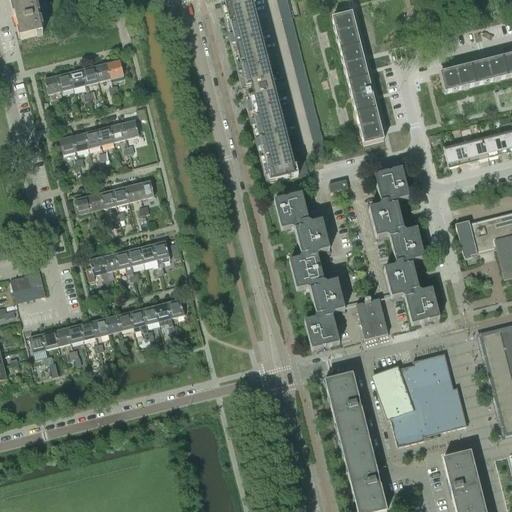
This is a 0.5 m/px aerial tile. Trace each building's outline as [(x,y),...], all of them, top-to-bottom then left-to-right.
[(252,0),(246,0),(224,6),(225,8),(226,16),(243,81),(245,91),(246,91),(248,100),(250,111),(267,175),(269,185),(298,178),(295,169),(294,169),(270,74),(267,75),(252,14),(255,14),(253,8),(255,8),(252,0)] [(277,0),(303,104),(313,102),(287,0),(277,0)] [(34,2),(23,5),(12,8),(20,41),(41,36),(42,38),(43,37),(34,2)] [(336,19),(333,20),(331,20),(339,52),(359,47),(351,15),(336,19)] [(359,47),(339,52),(347,84),(367,79),(359,47)] [(511,56),(503,59),(508,79),(511,78),(511,56)] [(503,59),(483,64),(471,67),(476,87),(508,79),(503,59)] [(120,63),(107,66),(111,81),(123,78),(120,63)] [(107,66),(94,69),(98,84),(111,81),(107,66)] [(471,67),(452,72),(439,75),(444,95),(476,87),(471,67)] [(94,69),(82,72),(86,87),(98,84),(94,69)] [(82,72),(70,75),(73,90),(86,87),(82,72)] [(70,75),(57,79),(61,93),(73,90),(70,75)] [(57,79),(44,82),(48,97),(61,93),(57,79)] [(367,79),(347,84),(355,116),(375,111),(367,79)] [(375,111),(355,116),(363,147),(383,142),(375,111)] [(135,123),(122,126),(126,141),(138,138),(135,123)] [(122,126),(110,129),(113,144),(126,141),(122,126)] [(110,129),(97,133),(101,148),(113,144),(110,129)] [(511,131),(502,134),(508,155),(511,154),(511,131)] [(97,133),(85,136),(88,151),(101,148),(97,133)] [(502,134),(492,136),(498,158),(508,155),(502,134)] [(85,136),(72,139),(75,154),(88,151),(85,136)] [(492,136),(482,139),(488,160),(498,158),(492,136)] [(72,139),(59,142),(63,157),(75,154),(72,139)] [(482,139),(472,141),(478,163),(488,160),(482,139)] [(472,141),(463,144),(468,166),(478,163),(472,141)] [(463,144),(453,146),(458,168),(468,166),(463,144)] [(443,149),(447,168),(448,171),(458,168),(453,146),(443,149)] [(387,174),(373,177),(377,192),(405,184),(401,170),(391,173),(391,174),(387,175),(387,174)] [(345,182),(328,186),(330,195),(339,193),(348,190),(345,182)] [(150,183),(137,187),(141,202),(154,198),(150,183)] [(378,208),(368,211),(372,226),(400,219),(397,206),(393,206),(392,202),(398,200),(399,203),(409,200),(405,184),(377,192),(380,205),(383,204),(385,209),(379,210),(378,208)] [(137,187),(125,190),(128,205),(141,202),(137,187)] [(125,190),(112,193),(116,208),(128,205),(125,190)] [(112,193),(100,196),(103,211),(116,208),(112,193)] [(100,196),(87,199),(90,214),(103,211),(100,196)] [(273,202),(277,217),(305,210),(301,196),(288,199),(288,200),(284,201),(284,200),(273,202)] [(87,199),(74,202),(78,217),(90,214),(87,199)] [(297,231),(294,231),(297,244),(325,237),(322,222),(311,225),(312,227),(306,229),(305,224),(308,223),(305,210),(277,217),(281,232),(291,229),(291,227),(296,226),(297,231)] [(463,260),(468,258),(477,256),(475,251),(481,249),(481,251),(489,249),(489,247),(495,246),(504,282),(511,279),(511,215),(469,226),(468,223),(455,227),(463,260)] [(400,219),(372,226),(376,240),(386,238),(385,235),(391,234),(392,239),(389,240),(392,252),(420,245),(417,231),(406,233),(407,235),(401,237),(400,232),(403,231),(400,219)] [(325,237),(297,244),(301,257),(304,256),(305,261),(299,262),(299,260),(289,263),(292,277),(320,270),(317,258),(314,258),(313,254),(318,252),(319,254),(329,252),(325,237)] [(152,247),(156,262),(158,270),(160,277),(164,276),(162,269),(164,268),(163,264),(170,263),(165,244),(152,247)] [(394,268),(383,271),(387,286),(415,279),(412,266),(409,267),(407,262),(413,261),(414,263),(424,260),(420,245),(392,252),(395,265),(399,264),(400,269),(394,271),(394,268)] [(152,247),(140,250),(144,265),(156,262),(152,247)] [(144,265),(140,250),(127,253),(131,268),(144,265)] [(133,276),(131,268),(127,253),(115,256),(119,271),(124,270),(126,278),(128,277),(130,284),(135,283),(133,276)] [(119,271),(115,256),(102,260),(106,274),(119,271)] [(108,282),(106,274),(102,260),(89,263),(91,270),(85,271),(88,284),(95,283),(93,278),(100,276),(101,281),(103,280),(103,283),(105,290),(110,289),(108,282)] [(313,291),(309,292),(313,305),(341,298),(337,283),(327,285),(327,287),(321,289),(320,284),(323,283),(320,270),(292,277),(296,292),(306,290),(306,287),(311,286),(313,291)] [(39,275),(33,276),(36,288),(42,287),(39,275)] [(36,288),(33,276),(28,278),(31,290),(36,288)] [(31,290),(28,278),(22,279),(25,291),(31,290)] [(25,291),(22,279),(16,281),(19,293),(25,291)] [(415,279),(387,286),(391,300),(401,298),(400,296),(406,294),(407,299),(404,300),(407,313),(435,306),(432,291),(421,293),(422,296),(416,297),(415,292),(418,292),(415,279)] [(19,293),(16,281),(10,282),(13,294),(19,293)] [(45,298),(42,287),(36,288),(39,300),(45,298)] [(39,300),(36,288),(31,290),(34,301),(39,300)] [(34,301),(31,290),(25,291),(28,303),(34,301)] [(28,303),(25,291),(19,293),(22,304),(28,303)] [(22,304),(19,293),(13,294),(16,306),(22,304)] [(341,298),(313,305),(316,317),(319,316),(320,321),(314,323),(314,320),(304,323),(307,338),(335,331),(332,318),(329,319),(328,314),(333,312),(334,315),(344,312),(341,298)] [(364,342),(387,336),(379,301),(372,303),(372,304),(370,305),(369,302),(366,303),(364,303),(364,306),(362,306),(362,305),(355,307),(364,342)] [(180,302),(167,305),(171,320),(183,317),(180,302)] [(171,320),(167,305),(154,308),(158,323),(159,328),(167,326),(168,329),(173,328),(171,320)] [(435,306),(407,313),(411,327),(425,324),(425,323),(429,322),(429,323),(439,320),(435,306)] [(154,308),(142,312),(146,327),(158,323),(154,308)] [(146,327),(142,312),(130,315),(133,330),(134,334),(141,332),(143,335),(148,334),(146,327)] [(130,315),(117,318),(121,333),(133,330),(130,315)] [(117,318),(104,321),(108,336),(121,333),(117,318)] [(104,321),(92,324),(96,339),(108,336),(104,321)] [(92,324),(79,327),(83,342),(96,339),(92,324)] [(79,327),(67,331),(70,345),(83,342),(79,327)] [(511,329),(499,333),(479,338),(504,438),(511,436),(511,329)] [(67,331),(54,334),(58,349),(70,345),(67,331)] [(335,331),(307,338),(311,352),(321,350),(321,349),(325,348),(325,349),(339,345),(335,331)] [(54,334),(42,337),(45,352),(58,349),(54,334)] [(33,355),(45,352),(42,337),(29,340),(33,355)] [(413,368),(392,373),(374,377),(374,378),(375,378),(384,416),(385,416),(385,415),(388,414),(397,450),(398,450),(397,450),(425,443),(425,442),(424,442),(423,439),(436,436),(467,428),(466,428),(456,390),(456,391),(453,391),(444,356),(443,356),(412,364),(412,365),(413,365),(413,368)] [(369,445),(357,398),(352,376),(327,382),(329,390),(326,391),(339,444),(343,443),(344,450),(341,451),(341,452),(369,445)] [(385,511),(369,445),(341,452),(341,453),(345,452),(346,459),(343,460),(356,511),(358,511),(360,511),(359,511),(385,511)] [(442,461),(454,511),(484,511),(470,454),(442,461)]
